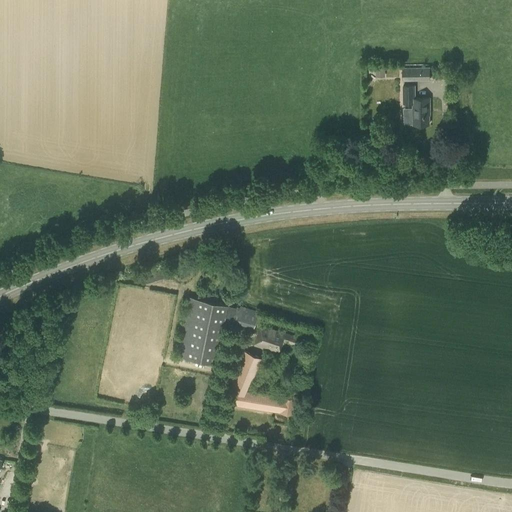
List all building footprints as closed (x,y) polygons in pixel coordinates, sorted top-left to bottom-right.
[(383,65),(376,65),(376,76),(384,76),(383,65)] [(431,66),(402,67),(403,80),(430,79),(431,66)] [(403,85),(403,103),(413,103),(413,124),(429,123),(429,108),(430,108),(430,98),(416,98),(415,85),(403,85)] [(166,272),(147,277),(148,281),(167,276),(166,272)] [(221,330),(226,304),(188,296),(176,356),(184,357),(214,363),(217,350),(223,352),(228,331),(221,330)] [(232,322),(253,328),(258,312),(244,307),(243,309),(235,307),(232,322)] [(296,344),(298,338),(261,327),(255,345),(277,352),(281,340),(296,344)] [(244,394),(259,357),(242,350),(227,388),(224,403),(292,414),(294,399),(274,395),(274,399),(244,394)]
